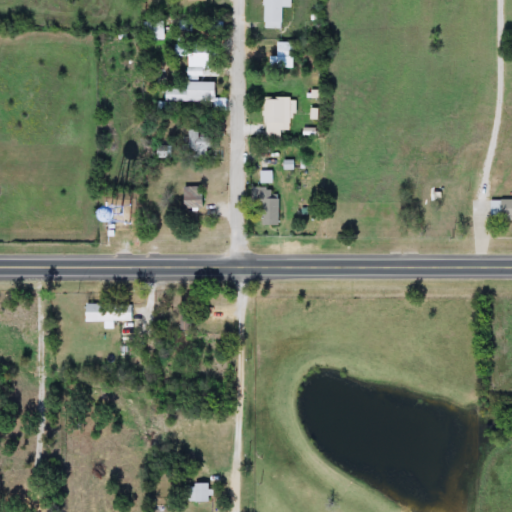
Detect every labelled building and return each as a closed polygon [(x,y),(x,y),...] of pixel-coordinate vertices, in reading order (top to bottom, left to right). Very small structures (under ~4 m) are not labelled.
[(261,0),(289,0),(289,7),(280,7),(280,28),(261,28),(261,0)] [(142,21),(162,21),(162,40),(142,40),(142,21)] [(189,47),(211,47),(211,61),(189,61),(189,47)] [(200,67),(200,80),(184,80),(184,67),(200,67)] [(212,90),(212,103),(162,103),(162,90),(212,90)] [(287,131),(261,131),(261,98),(287,98),(287,131)] [(186,155),(186,128),(207,128),(207,155),(186,155)] [(199,207),(179,209),(177,191),(197,188),(199,207)] [(275,225),(255,225),(255,189),(275,189),(275,225)] [(511,219),(489,220),(489,201),(511,200),(511,219)] [(81,321),(81,303),(131,303),(131,321),(81,321)] [(187,502),(187,484),(207,484),(207,502),(187,502)]
